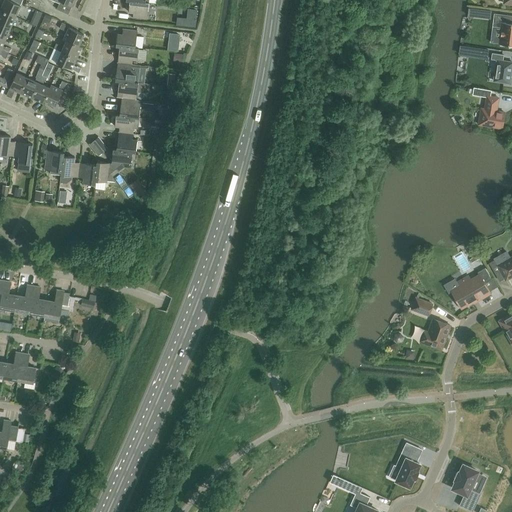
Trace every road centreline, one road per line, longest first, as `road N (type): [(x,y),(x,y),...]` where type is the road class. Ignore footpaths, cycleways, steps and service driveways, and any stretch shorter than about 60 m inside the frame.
road 1 (primary): [(106,511),(219,238),(274,0)]
road 2 (residential): [(421,501),(449,435),(448,374),(466,323),(511,296)]
road 3 (residential): [(104,0),(92,95),(71,118)]
road 4 (residential): [(122,289),(0,265)]
